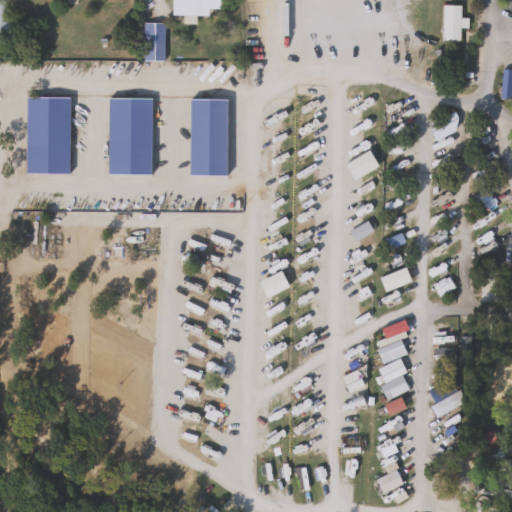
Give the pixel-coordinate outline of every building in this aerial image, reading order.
[(174,17),(174,0),(207,0),(207,17),(174,17)] [(458,5),(458,41),(441,41),(441,5),(458,5)] [(140,61),(140,23),(162,23),(162,61),(140,61)] [(501,68),(511,68),(511,98),(501,98),(501,99),(499,98),(498,98),(501,68)] [(365,110),(365,94),(375,94),(375,110),(365,110)] [(408,113),(387,125),(380,112),(401,100),(408,113)] [(487,180),(476,187),(470,176),(481,169),(487,180)] [(107,193),(120,193),(120,216),(107,216),(107,193)] [(376,260),(398,249),(405,263),(383,274),(376,260)] [(437,296),(430,285),(445,276),(452,286),(437,296)] [(499,278),(499,299),(479,299),(479,278),(499,278)] [(400,314),(383,321),(381,315),(397,309),(400,314)] [(382,338),(380,331),(401,324),(405,337),(375,347),(374,341),(382,338)] [(384,400),(378,386),(382,384),(375,369),(397,359),(403,373),(399,375),(406,390),(384,400)] [(434,418),(428,407),(456,389),(463,401),(434,418)] [(379,491),(374,478),(394,472),(398,485),(379,491)] [(508,495),(488,495),(488,481),(508,481),(508,495)]
